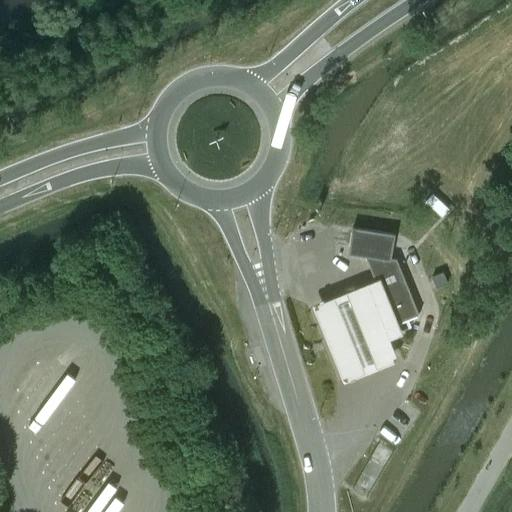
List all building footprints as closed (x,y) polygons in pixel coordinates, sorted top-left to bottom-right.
[(451,209),(434,193),(426,201),(443,217),(451,209)] [(366,256),(393,260),(395,245),(397,234),(353,228),(352,239),(350,253),(366,256)] [(376,281),(375,282),(376,284),(378,284),(394,322),(392,323),(392,324),(393,324),(394,325),(395,325),(396,325),(395,323),(417,315),(418,316),(419,316),(419,315),(420,314),(420,313),(420,312),(418,313),(397,259),(393,260),(366,256),(377,281),(376,281)] [(432,277),(437,288),(448,283),(443,272),(432,277)] [(317,297),(310,300),(339,378),(347,375),(370,366),(395,357),(387,335),(390,334),(401,330),(379,273),(366,278),(339,288),(317,297)] [(45,406),(71,362),(58,354),(31,398),(45,406)] [(82,417),(87,411),(68,396),(41,430),(50,437),(39,451),(60,468),(93,426),(82,417)] [(79,510),(114,462),(96,448),(60,496),(79,510)] [(86,511),(115,511),(128,489),(106,477),(86,511)]
